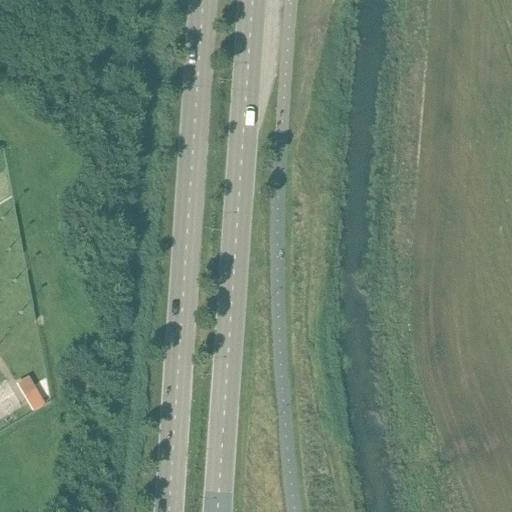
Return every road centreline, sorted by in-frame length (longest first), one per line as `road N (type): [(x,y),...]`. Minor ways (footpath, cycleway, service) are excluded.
road 1 (secondary): [(215,511),(251,0)]
road 2 (secondary): [(203,0),(167,511)]
